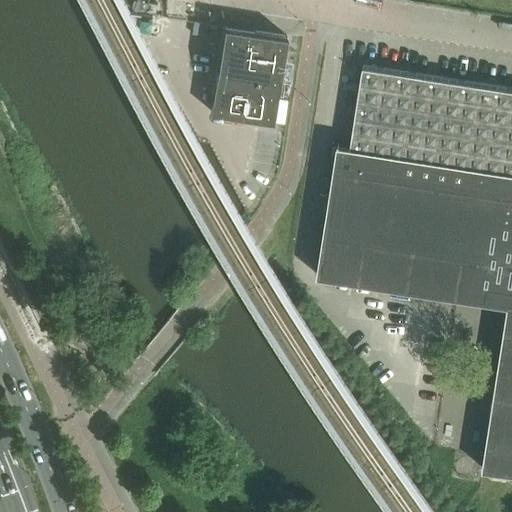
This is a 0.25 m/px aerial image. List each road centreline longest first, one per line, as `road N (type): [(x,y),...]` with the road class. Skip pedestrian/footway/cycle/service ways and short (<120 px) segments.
road 1 (residential): [(511,33),(322,0)]
road 2 (secondary): [(65,511),(0,351)]
